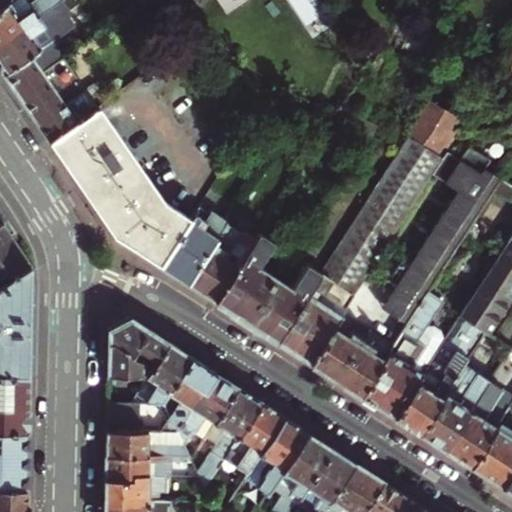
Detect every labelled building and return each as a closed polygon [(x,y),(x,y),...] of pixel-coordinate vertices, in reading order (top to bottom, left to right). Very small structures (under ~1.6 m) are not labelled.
[(0,0),(0,9),(13,0),(12,0),(0,0)] [(13,0),(0,9),(0,52),(62,10),(59,3),(62,0),(35,0),(29,4),(26,0),(13,0)] [(62,10),(0,52),(0,68),(1,70),(4,74),(16,91),(43,72),(59,61),(56,40),(74,28),(62,10)] [(43,73),(16,91),(21,99),(29,111),(37,123),(45,134),(50,140),(100,105),(106,100),(95,84),(86,91),(64,58),(59,61),(43,72),(43,73)] [(319,274),(276,339),(291,349),(311,361),(333,326),(431,176),(452,143),(464,124),(430,102),(319,274)] [(100,105),(50,140),(55,149),(66,165),(102,217),(114,234),(145,255),(160,264),(192,215),(169,200),(105,113),(100,105)] [(382,307),(406,323),(427,290),(462,237),(491,193),(501,177),(506,170),(491,160),(496,152),(480,141),(471,155),(452,143),(431,176),(457,193),(416,254),(408,248),(387,280),(395,286),(382,307)] [(511,197),(511,184),(501,177),(491,193),(508,204),(511,197)] [(192,215),(160,264),(175,274),(187,282),(226,223),(230,216),(215,207),(213,209),(201,201),(192,215)] [(10,222),(0,208),(0,285),(30,265),(18,246),(11,235),(16,232),(10,222)] [(226,223),(187,282),(202,292),(215,300),(248,249),(235,241),(240,232),(226,223)] [(248,249),(215,300),(231,310),(245,319),(277,269),(262,259),(272,244),(258,234),(248,249)] [(511,234),(507,243),(460,315),(485,331),(492,335),(492,336),(511,305),(511,234)] [(30,265),(0,285),(0,373),(28,374),(30,284),(30,265)] [(277,269),(245,319),(262,330),(276,339),(319,274),(305,265),(296,280),(277,269)] [(392,344),(360,394),(375,403),(394,416),(445,336),(443,330),(433,323),(426,324),(442,300),(427,290),(406,323),(392,344)] [(445,336),(394,416),(406,424),(419,432),(464,364),(468,357),(472,350),(474,348),(485,331),(460,315),(445,336)] [(151,371),(170,342),(146,327),(132,317),(108,329),(108,342),(112,342),(141,364),(151,371)] [(333,326),(311,361),(332,375),(360,394),(392,344),(372,330),(365,340),(350,330),(347,335),(333,326)] [(493,353),(501,341),(492,336),(492,335),(484,347),(493,353)] [(112,342),(108,342),(107,356),(107,375),(140,376),(141,364),(112,342)] [(164,403),(194,358),(182,350),(170,342),(151,371),(149,374),(148,376),(131,402),(136,402),(164,403)] [(207,390),(218,374),(206,366),(194,358),(164,403),(163,404),(160,410),(172,418),(163,432),(179,432),(196,406),(193,405),(204,388),(207,390)] [(464,364),(419,432),(432,440),(445,449),(489,380),(464,364)] [(27,395),(28,374),(0,373),(0,429),(27,430),(27,395)] [(208,436),(239,387),(230,381),(218,374),(207,390),(204,388),(193,405),(196,406),(179,432),(187,447),(198,431),(207,437),(208,436)] [(511,393),(490,379),(489,380),(445,449),(458,458),(470,465),(498,422),(511,400),(511,393)] [(231,450),(262,402),(250,394),(239,387),(208,436),(219,443),(199,472),(202,477),(207,487),(231,450)] [(131,402),(106,402),(106,430),(145,431),(145,417),(141,415),(136,416),(136,402),(131,402)] [(248,473),(285,417),(274,410),(262,402),(231,450),(244,459),(238,467),(248,473)] [(272,487),(308,432),(297,425),(285,417),(248,473),(246,478),(269,493),(272,487)] [(498,422),(470,465),(482,473),(485,475),(492,480),(501,485),(511,468),(511,430),(498,422)] [(26,454),(27,430),(0,429),(0,489),(25,489),(26,454)] [(145,431),(106,430),(106,439),(105,455),(192,457),(179,432),(163,432),(145,431)] [(292,511),(297,504),(333,448),(321,440),(308,432),(272,487),(283,494),(272,510),(275,511),(292,511)] [(322,511),(354,462),(343,455),(333,448),(297,504),(309,511),(322,511)] [(192,457),(105,455),(105,466),(104,481),(130,482),(132,480),(131,475),(160,476),(171,476),(171,463),(183,463),(183,476),(202,477),(199,472),(192,457)] [(362,511),(383,481),(368,471),(354,462),(322,511),(362,511)] [(511,468),(501,485),(511,492),(511,468)] [(130,482),(104,481),(104,492),(104,506),(158,507),(159,500),(160,476),(131,475),(132,480),(130,482)] [(396,511),(407,496),(395,489),(383,481),(362,511),(396,511)] [(24,511),(25,502),(25,489),(0,489),(0,511),(24,511)] [(429,511),(430,511),(418,504),(407,496),(396,511),(429,511)] [(158,507),(104,506),(103,511),(171,511),(172,501),(159,500),(158,507)]
